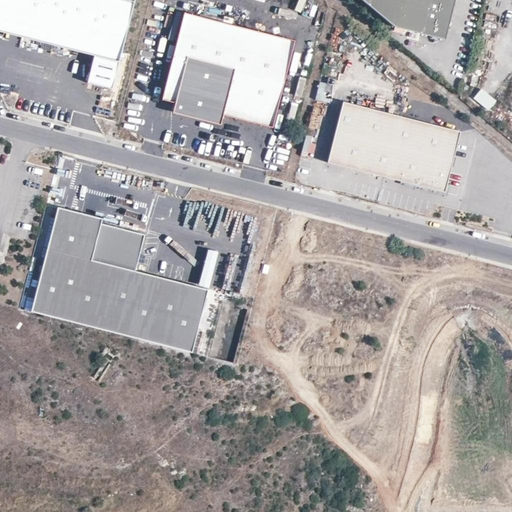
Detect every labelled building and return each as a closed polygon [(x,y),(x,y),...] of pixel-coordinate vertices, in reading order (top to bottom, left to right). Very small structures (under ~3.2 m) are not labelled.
[(0,0),(0,32),(95,56),(88,83),(113,90),(135,0),(0,0)] [(363,0),(395,26),(445,39),(454,0),(363,0)] [(273,128),(295,41),(232,25),(234,19),(224,17),(223,23),(184,13),(162,100),(175,103),(174,108),(208,117),(207,121),(221,125),(223,115),(273,128)] [(482,90),(474,98),(489,110),(496,102),(482,90)] [(386,177),(401,115),(343,100),(327,162),(386,177)] [(444,192),(459,130),(401,115),(386,177),(444,192)] [(120,334),(136,270),(145,234),(102,222),(103,218),(58,206),(31,312),(120,334)] [(192,353),(209,288),(136,270),(120,334),(170,347),(192,353)] [(107,359),(95,377),(100,381),(117,358),(106,350),(102,355),(107,359)]
